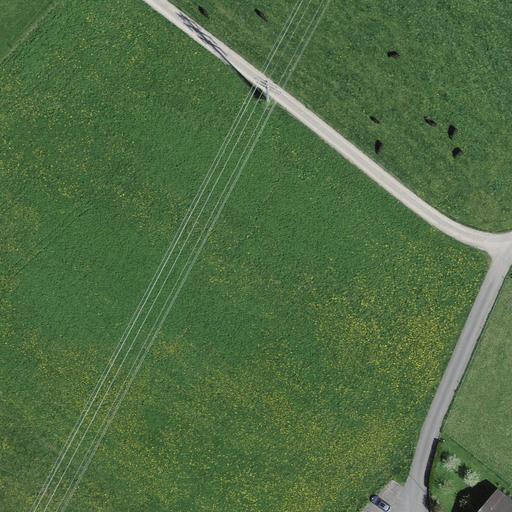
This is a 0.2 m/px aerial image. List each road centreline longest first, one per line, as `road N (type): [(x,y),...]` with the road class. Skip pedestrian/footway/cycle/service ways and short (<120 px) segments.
road 1 (track): [(152,0),(444,224),(511,245)]
road 2 (unclassified): [(511,246),(434,416),(418,479),(419,511)]
